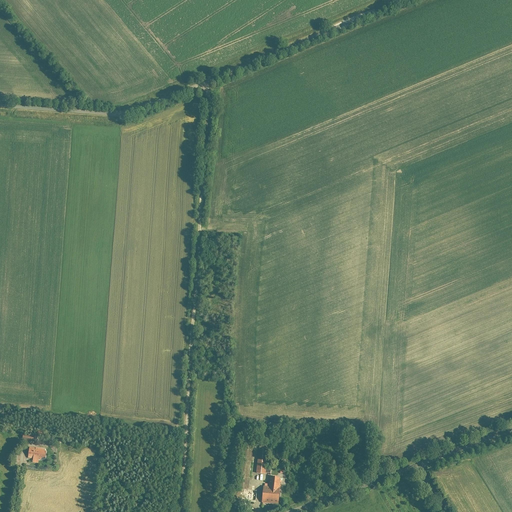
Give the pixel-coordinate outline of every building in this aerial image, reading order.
[(24,435),(23,441),(37,443),(38,437),(24,435)] [(30,447),(29,458),(45,460),(46,449),(30,447)] [(259,450),(257,474),(266,475),(268,451),(259,450)] [(283,456),(283,463),(302,465),(302,458),(283,456)] [(270,478),(269,487),(264,487),(262,505),(279,506),(281,479),(270,478)] [(243,491),(243,501),(256,502),(257,492),(249,492),(243,491)]
